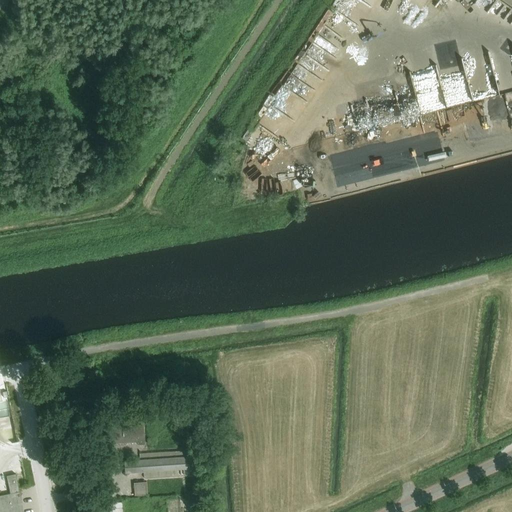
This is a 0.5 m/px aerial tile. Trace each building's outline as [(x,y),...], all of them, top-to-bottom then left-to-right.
[(373,49),(375,56),(432,41),(431,39),(452,33),(450,26),(442,29),(439,19),(432,21),(430,14),(382,27),(385,36),(369,40),(372,49),(373,49)] [(511,92),(511,42),(504,44),(502,36),(484,40),(498,96),(511,92)] [(144,419),(109,421),(110,444),(138,442),(139,445),(146,444),(144,419)] [(140,460),(124,461),(125,472),(144,471),(144,478),(190,475),(188,449),(139,453),(140,460)] [(0,511),(23,511),(15,475),(6,477),(10,494),(0,496),(0,511)] [(147,494),(146,482),(133,483),(134,495),(147,494)] [(110,511),(122,511),(122,502),(109,503),(110,511)]
